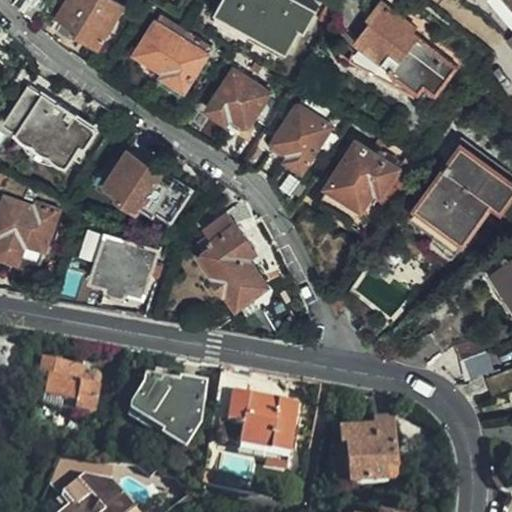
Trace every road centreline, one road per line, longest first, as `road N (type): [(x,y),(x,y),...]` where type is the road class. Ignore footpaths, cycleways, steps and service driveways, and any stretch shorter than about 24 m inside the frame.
road 1 (residential): [(336,367),(338,336),(321,291),(273,205),(247,177),(64,60),(0,7)]
road 2 (residential): [(0,310),(336,367)]
road 3 (residential): [(336,367),(415,384),(449,405),(465,436),(470,511)]
